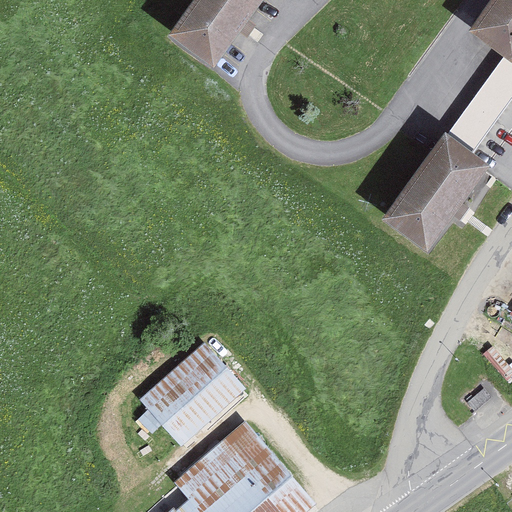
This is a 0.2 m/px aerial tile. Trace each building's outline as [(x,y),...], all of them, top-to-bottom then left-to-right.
[(227,74),(281,0),(215,0),(184,42),(227,74)] [(507,60),(511,63),(511,0),(509,0),(480,40),(507,60)] [(455,141),(480,158),(511,109),(511,63),(507,60),(455,141)] [(440,260),(500,172),(480,158),(455,141),(395,229),(440,260)] [(181,448),(249,392),(211,346),(143,401),(181,448)] [(484,388),(467,402),(475,412),(492,398),(484,388)] [(314,511),(320,508),(248,424),(177,485),(191,501),(178,511),(314,511)]
